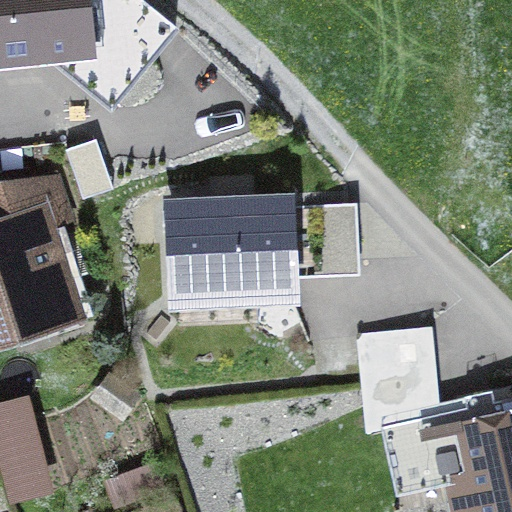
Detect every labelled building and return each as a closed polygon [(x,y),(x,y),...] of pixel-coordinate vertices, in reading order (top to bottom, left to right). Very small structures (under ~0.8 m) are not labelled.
[(87,0),(0,0),(0,66),(93,57),(87,0)] [(0,329),(64,307),(33,221),(62,211),(51,182),(0,188),(0,329)] [(292,190),(166,195),(171,303),(297,298),(292,190)] [(358,336),(362,370),(425,364),(422,330),(358,336)] [(0,388),(0,454),(5,488),(50,481),(35,383),(0,388)] [(511,511),(511,391),(479,399),(480,406),(437,414),(457,511),(511,511)] [(169,511),(166,501),(131,511),(169,511)]
